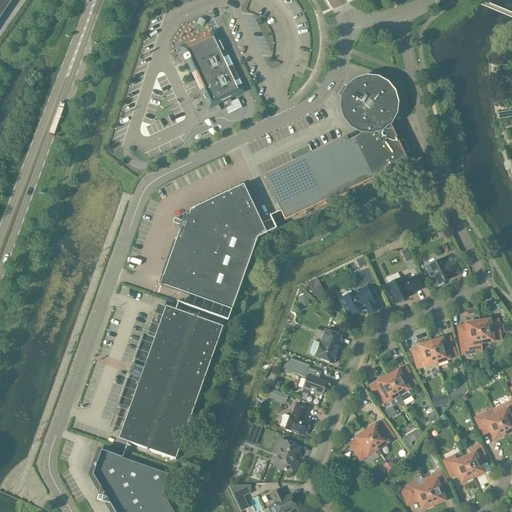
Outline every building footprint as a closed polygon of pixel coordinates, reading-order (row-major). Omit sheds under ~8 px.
[(0,0),(0,18),(12,0),(0,0)] [(184,49),(188,58),(193,68),(191,69),(197,82),(199,81),(211,105),(240,91),(218,44),(214,35),(211,36),(210,34),(186,45),(188,47),(184,49)] [(359,136),(353,139),(372,180),(408,163),(389,123),(394,114),(395,104),(392,94),(386,86),(377,81),(367,80),(357,83),(349,89),(344,98),(343,108),(346,118),(352,126),(361,131),(359,136)] [(233,105),(236,111),(242,108),(241,105),(238,99),(231,102),(233,105)] [(511,110),(503,112),(504,118),(511,116),(511,110)] [(372,180),(353,139),(348,142),(346,137),(310,154),(307,149),(293,156),(295,161),(264,176),(285,221),(372,180)] [(180,231),(177,240),(160,285),(232,311),(257,238),(266,234),(243,185),(191,210),(189,215),(184,214),(182,221),(180,220),(178,225),(180,225),(178,231),(180,231)] [(359,268),(366,265),(363,257),(356,261),(359,268)] [(445,258),(426,268),(435,287),(437,286),(439,287),(444,285),(444,282),(454,277),(453,275),(459,273),(452,257),(446,260),(445,258)] [(338,304),(338,306),(339,308),(340,309),(342,309),(344,308),(348,318),(353,315),(355,315),(357,314),(359,313),(362,311),(361,309),(365,307),(368,315),(377,311),(373,303),(374,303),(366,288),(374,284),(367,269),(354,276),(360,290),(340,300),(341,302),(339,302),(338,304)] [(385,287),(394,305),(396,304),(397,305),(404,302),(403,300),(411,296),(410,294),(422,289),(416,276),(404,282),(403,279),(405,278),(405,277),(385,287)] [(223,328),(166,307),(154,340),(145,337),(135,365),(132,365),(131,369),(129,374),(131,375),(121,403),(130,407),(187,427),(223,328)] [(469,345),(481,343),(478,320),(477,320),(478,323),(466,324),(466,326),(464,326),(465,331),(460,332),(459,331),(459,332),(461,345),(469,344),(469,345)] [(478,320),(481,343),(493,342),(493,340),(501,339),(498,321),(490,322),(490,321),(478,322),(478,320)] [(325,331),(321,343),(320,343),(315,357),(333,364),(334,363),(335,362),(337,358),(336,356),(338,355),(339,351),(339,350),(341,344),(339,343),(341,336),(325,331)] [(430,341),(437,363),(449,360),(448,358),(456,356),(450,338),(443,341),(442,339),(431,343),(430,341)] [(426,367),(437,363),(430,341),(431,343),(419,347),(420,348),(412,350),(418,368),(425,366),(426,367)] [(303,389),(322,395),(323,392),(327,390),(325,386),(326,383),(316,379),(319,372),(321,373),(308,368),(304,379),(306,380),(303,389)] [(387,375),(402,401),(412,396),(408,390),(409,389),(409,388),(415,384),(406,368),(399,372),(399,371),(389,377),(387,375)] [(387,375),(388,377),(378,383),(378,384),(371,388),(381,404),(388,400),(388,402),(390,401),(393,407),(402,401),(387,375)] [(460,396),(456,390),(449,395),(451,402),(460,396)] [(435,408),(449,403),(446,394),(432,399),(435,408)] [(496,416),(505,435),(511,431),(511,421),(511,420),(511,418),(511,403),(511,402),(493,411),(496,416)] [(285,429),(305,436),(310,423),(303,420),(304,417),(305,417),(308,408),(296,404),(292,416),(290,416),(285,429)] [(187,427),(130,407),(118,440),(176,460),(187,427)] [(505,435),(496,416),(489,419),(486,414),(476,419),(482,433),(483,433),(483,432),(488,430),(489,430),(494,440),(499,438),(501,439),(504,437),(504,435),(505,435)] [(364,430),(378,450),(388,443),(387,442),(393,437),(383,422),(376,426),(375,425),(366,432),(364,430)] [(252,423),(245,443),(255,447),(262,427),(252,423)] [(364,430),(365,432),(356,439),(356,440),(355,441),(358,445),(353,449),(353,448),(352,448),(360,460),(367,455),(368,457),(378,450),(364,430)] [(402,438),(410,451),(413,449),(410,443),(421,437),(416,430),(402,438)] [(467,444),(465,438),(459,440),(461,447),(467,444)] [(274,464),(282,467),(281,469),(293,474),(297,463),(293,462),(295,456),(297,457),(300,447),(280,440),(275,454),(278,455),(274,464)] [(471,456),(464,459),(473,478),(484,473),(479,463),(480,462),(485,459),(486,459),(480,445),(469,450),(471,456)] [(101,451),(93,475),(114,511),(173,511),(162,492),(168,474),(101,451)] [(473,478),(464,459),(457,462),(455,456),(444,461),(450,475),(456,472),(457,473),(462,483),(473,478)] [(392,469),(397,465),(393,459),(388,463),(392,469)] [(433,506),(445,501),(441,491),(441,489),(447,487),(442,473),(430,477),(433,483),(426,486),(433,506)] [(433,506),(426,486),(418,489),(416,483),(401,489),(407,503),(417,499),(418,500),(422,510),(433,506)] [(236,500),(244,497),(251,494),(251,485),(229,486),(236,500)] [(270,494),(278,511),(287,511),(296,508),(291,496),(286,498),(281,489),(270,494)]
